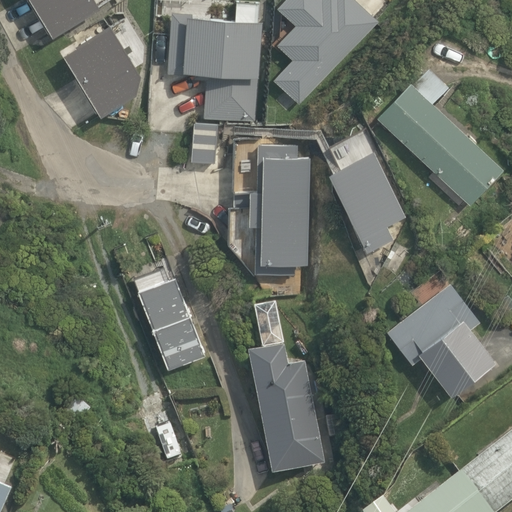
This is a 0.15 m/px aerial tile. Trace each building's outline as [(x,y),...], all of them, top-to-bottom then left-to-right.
[(35,0),(55,34),(102,6),(98,0),(35,0)] [(204,116),(255,121),(258,74),(260,74),(263,17),(258,17),(260,0),(255,0),(237,0),(237,14),(211,12),(212,0),(189,0),(189,10),(172,9),(168,71),(208,74),(204,116)] [(275,77),(299,103),(380,20),(361,0),(281,0),(279,3),(297,21),(278,41),(294,57),(275,77)] [(78,43),(66,50),(103,113),(138,92),(143,72),(112,21),(78,42),(78,43)] [(412,79),(378,115),(471,203),(506,166),(435,101),(451,86),(431,67),(416,82),(412,79)] [(219,122),(195,120),(193,159),(217,160),(219,122)] [(308,262),(310,155),(297,155),(297,143),(261,141),(261,136),(235,136),(233,191),(236,191),(235,204),(230,204),(228,245),(251,273),(294,274),(295,261),(308,262)] [(407,214),(375,149),(330,170),(368,250),(394,236),(388,223),(407,214)] [(208,351),(178,271),(169,274),(165,265),(136,277),(170,365),(208,351)] [(482,318),(452,280),(389,328),(414,361),(424,353),(453,392),(499,357),(474,325),(482,318)] [(286,343),(249,350),(274,474),(328,463),(307,362),(291,365),(286,343)] [(188,456),(169,404),(141,415),(159,467),(188,456)] [(496,511),(511,500),(511,431),(407,511),(496,511)] [(0,511),(3,511),(14,488),(0,481),(0,511)] [(397,511),(386,495),(364,511),(397,511)]
